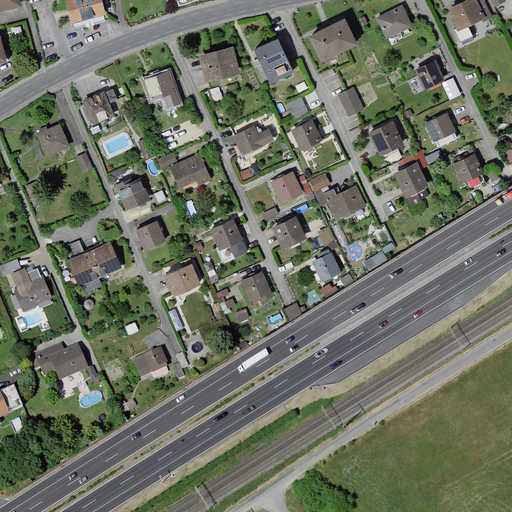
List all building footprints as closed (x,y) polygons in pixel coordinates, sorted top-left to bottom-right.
[(18,0),(0,0),(0,12),(21,8),(18,0)] [(63,0),(70,26),(105,17),(101,0),(63,0)] [(453,32),(459,45),(471,39),(467,29),(481,22),(487,34),(498,29),(484,0),(476,4),(474,0),(470,0),(449,10),(453,19),(450,20),(455,31),(453,32)] [(502,0),(489,0),(493,8),(504,3),(502,0)] [(402,8),(376,20),(387,42),(412,30),(402,8)] [(345,21),(308,38),(320,64),(357,47),(345,21)] [(277,41),(253,52),(269,85),(293,74),(277,41)] [(232,50),(197,57),(202,84),(238,77),(232,50)] [(444,82),(435,62),(414,72),(424,92),(444,82)] [(168,72),(141,82),(147,99),(162,99),(166,111),(180,106),(168,72)] [(353,89),(337,97),(348,119),(364,111),(353,89)] [(82,109),(89,128),(114,118),(109,106),(116,103),(112,91),(83,103),(85,108),(82,109)] [(301,100),(286,107),(293,122),(308,115),(301,100)] [(447,115),(425,125),(433,144),(456,134),(447,115)] [(297,129),(289,132),(300,155),(304,154),(306,158),(318,153),(316,147),(321,145),(312,123),(308,125),(306,121),(296,126),(297,129)] [(394,123),(369,135),(380,159),(406,147),(394,123)] [(59,127),(35,137),(44,160),(69,150),(59,127)] [(254,127),(231,137),(236,150),(233,151),(237,160),(274,144),(268,131),(257,136),(254,127)] [(138,146),(144,162),(152,159),(146,143),(138,146)] [(511,146),(502,152),(509,165),(511,163),(511,146)] [(173,155),(157,162),(161,172),(168,169),(177,192),(194,185),(196,190),(210,185),(199,157),(177,165),(173,155)] [(404,171),(394,175),(406,201),(414,197),(417,202),(426,198),(423,192),(428,190),(419,172),(427,168),(420,155),(401,164),(404,171)] [(475,155),(452,166),(462,187),(484,176),(475,155)] [(85,156),(74,160),(81,177),(92,172),(85,156)] [(280,207),(309,194),(301,176),(295,179),(293,175),(270,185),(280,207)] [(329,187),(325,177),(309,184),(313,194),(329,187)] [(130,181),(114,188),(124,213),(148,203),(140,183),(132,186),(130,181)] [(333,192),(323,197),(335,223),(366,208),(355,187),(335,197),(333,192)] [(277,218),(274,211),(262,217),(265,223),(277,218)] [(294,219),(271,229),(281,252),(305,242),(294,219)] [(212,230),(208,232),(217,253),(229,248),(234,260),(246,255),(232,222),(225,225),(224,222),(211,228),(212,230)] [(157,224),(135,233),(143,253),(165,244),(157,224)] [(327,230),(316,235),(319,241),(311,244),(315,252),(327,246),(329,253),(336,250),(327,230)] [(120,270),(108,244),(67,262),(78,288),(120,270)] [(330,256),(311,265),(321,285),(340,276),(330,256)] [(21,266),(18,261),(8,265),(10,270),(21,266)] [(191,266),(163,278),(172,299),(199,287),(191,266)] [(24,270),(10,276),(16,291),(13,292),(23,315),(51,303),(40,278),(29,283),(24,270)] [(261,274),(239,283),(249,305),(259,300),(261,305),(272,300),(261,274)] [(227,288),(216,292),(223,311),(235,306),(227,288)] [(294,303),(281,309),(285,318),(298,313),(294,303)] [(214,307),(204,311),(211,328),(221,324),(214,307)] [(135,324),(124,329),(128,338),(139,333),(135,324)] [(52,374),(56,384),(86,372),(77,349),(65,354),(62,347),(40,355),(37,347),(23,352),(28,365),(30,364),(34,373),(38,371),(41,379),(52,374)] [(160,352),(132,363),(140,381),(167,369),(160,352)] [(178,366),(171,369),(177,384),(184,381),(181,373),(187,371),(182,356),(175,359),(178,366)] [(92,371),(85,374),(92,387),(98,384),(92,371)] [(0,422),(9,419),(7,416),(21,410),(13,391),(0,396),(0,422)] [(123,404),(117,408),(121,416),(136,407),(132,402),(124,407),(123,404)]
